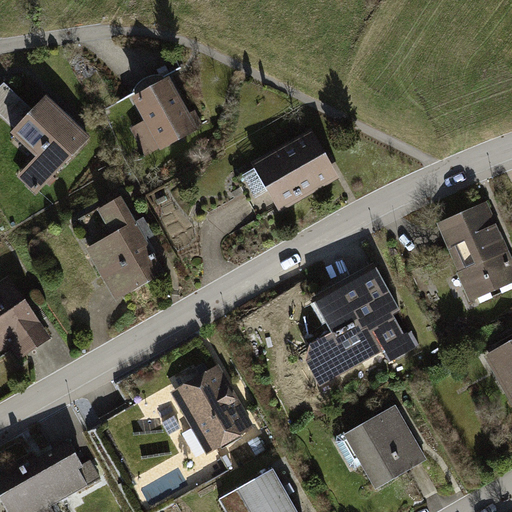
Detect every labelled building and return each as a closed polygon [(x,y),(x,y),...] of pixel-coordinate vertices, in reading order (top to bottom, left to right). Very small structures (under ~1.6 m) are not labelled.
[(170,85),(130,108),(141,127),(129,134),(147,165),(199,135),(170,85)] [(40,109),(9,146),(31,164),(15,183),(38,202),(85,146),(40,109)] [(277,220),(334,185),(306,139),(249,174),(277,220)] [(100,248),(82,258),(112,311),(164,282),(145,248),(150,245),(139,225),(134,227),(122,205),(87,225),(100,248)] [(511,274),(485,216),(437,238),(454,276),(444,281),(453,302),(460,299),(467,315),(511,294),(511,274)] [(373,278),(312,315),(349,375),(402,343),(389,321),(397,316),(373,278)] [(10,283),(0,289),(0,352),(4,349),(14,364),(49,341),(10,283)] [(492,351),(477,360),(511,420),(511,348),(496,358),(492,351)] [(217,372),(168,400),(205,464),(254,436),(217,372)] [(394,413),(337,447),(353,475),(358,472),(374,499),(427,467),(394,413)] [(61,447),(0,477),(0,503),(4,511),(51,511),(102,487),(90,465),(74,473),(61,447)] [(299,511),(276,469),(220,500),(227,511),(299,511)]
